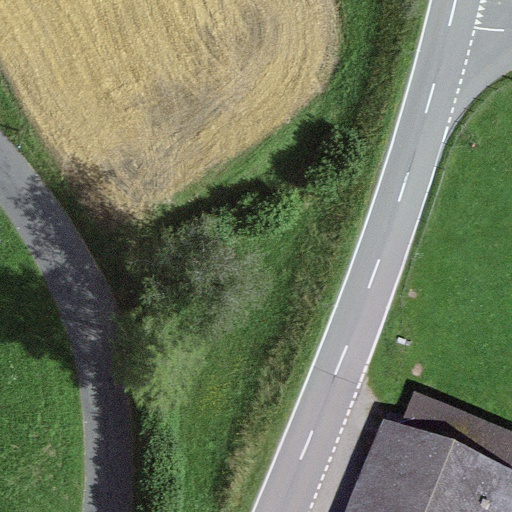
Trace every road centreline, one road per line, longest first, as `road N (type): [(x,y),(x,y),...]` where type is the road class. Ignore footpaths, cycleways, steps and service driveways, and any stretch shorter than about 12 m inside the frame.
road 1 (secondary): [(278,511),(369,285),(450,23)]
road 2 (unclassified): [(0,167),(60,253),(97,351),(104,511)]
